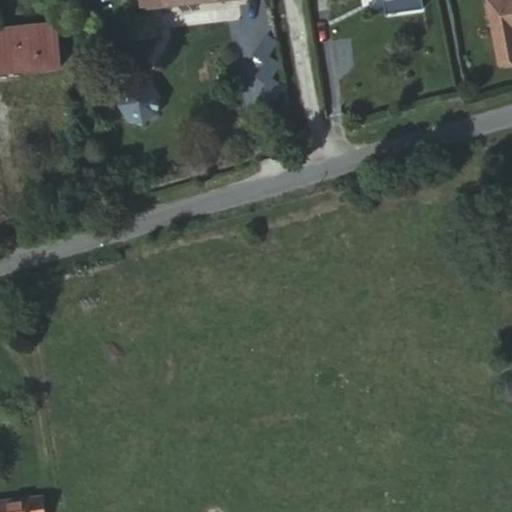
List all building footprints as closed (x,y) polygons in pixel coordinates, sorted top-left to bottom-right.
[(401,10),(399,0),(384,0),(387,13),(401,10)] [(424,0),(399,0),(401,10),(425,5),(424,0)] [(511,64),(511,0),(486,0),(495,45),(500,67),(511,64)] [(60,29),(0,36),(0,64),(21,64),(22,74),(65,69),(60,29)] [(21,64),(0,64),(0,75),(22,74),(21,64)] [(123,68),(115,118),(149,124),(157,74),(123,68)] [(44,511),(43,500),(0,506),(0,511),(44,511)]
